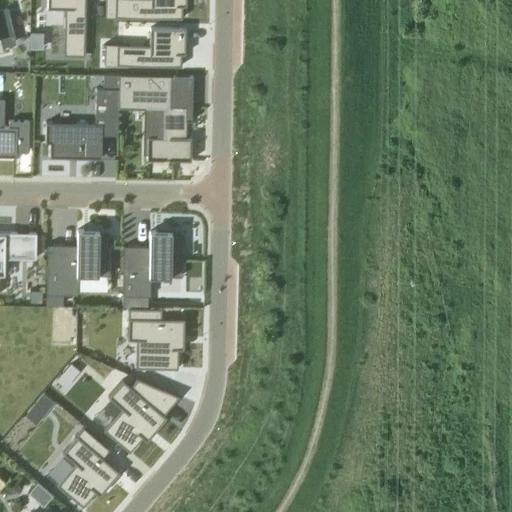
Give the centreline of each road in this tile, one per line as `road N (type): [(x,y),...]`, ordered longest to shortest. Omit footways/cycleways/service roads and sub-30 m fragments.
road 1 (residential): [(222,194),(209,410),(129,511)]
road 2 (residential): [(0,191),(222,194)]
road 3 (residential): [(225,0),(222,194)]
